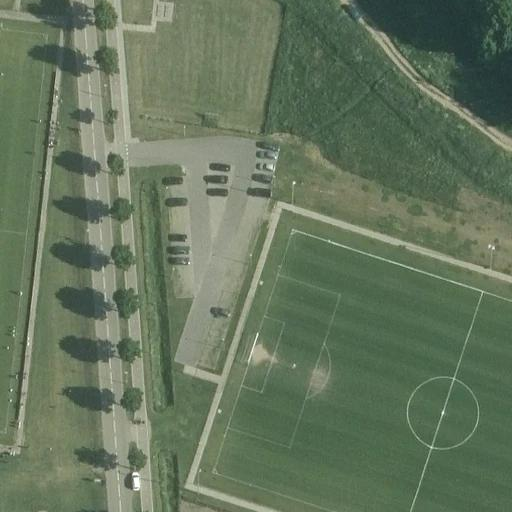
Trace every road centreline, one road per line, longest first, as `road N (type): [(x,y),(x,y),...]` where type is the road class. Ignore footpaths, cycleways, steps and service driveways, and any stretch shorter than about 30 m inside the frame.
road 1 (tertiary): [(121,511),(82,0)]
road 2 (track): [(511,159),(384,56),(344,0)]
